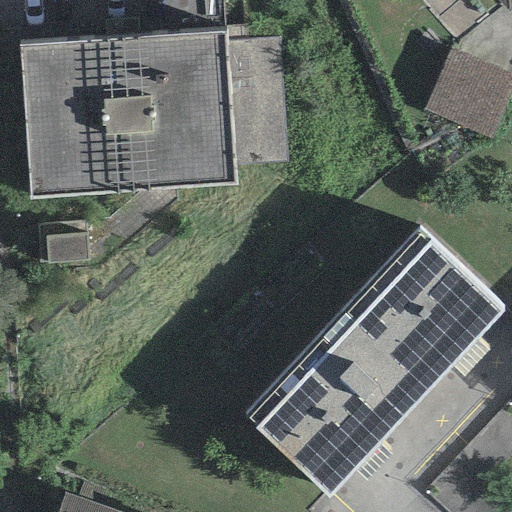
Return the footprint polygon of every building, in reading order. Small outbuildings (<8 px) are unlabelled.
[(511,8),(511,0),(448,0),(450,3),(453,0),(492,0),(509,15),(511,8)] [(225,12),(20,23),(28,176),(233,165),(225,12)] [(511,89),(511,76),(451,50),(424,112),(490,140),(511,89)] [(504,290),(421,212),(245,398),(327,476),(504,290)] [(172,511),(173,509),(146,500),(143,509),(62,482),(52,511),(172,511)]
